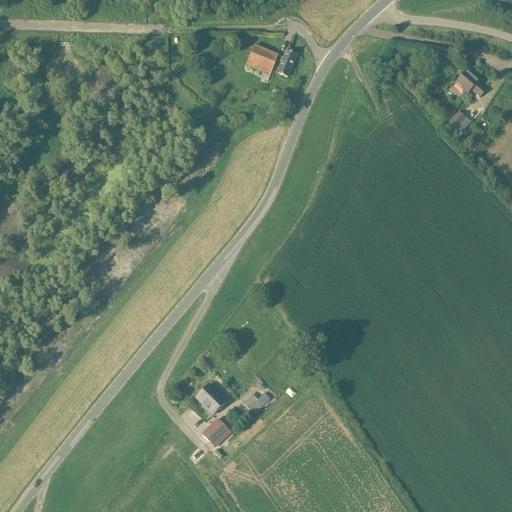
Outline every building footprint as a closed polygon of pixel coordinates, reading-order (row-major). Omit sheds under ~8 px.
[(271,75),(279,56),(255,46),(247,66),(271,75)] [(288,78),(297,55),(287,51),(278,74),(288,78)] [(491,94),(481,86),(480,87),(477,84),(480,81),(468,70),(457,83),(471,96),(466,102),(476,110),(491,94)] [(464,130),(470,122),(466,119),(466,118),(459,112),(449,124),(456,129),(459,126),(464,130)] [(221,397),(210,386),(197,399),(213,415),(229,400),(224,394),(221,397)] [(254,396),(245,406),(249,409),(252,412),(255,415),(270,399),(265,394),(259,401),(254,396)] [(218,420),(202,435),(213,447),(229,432),(218,420)]
